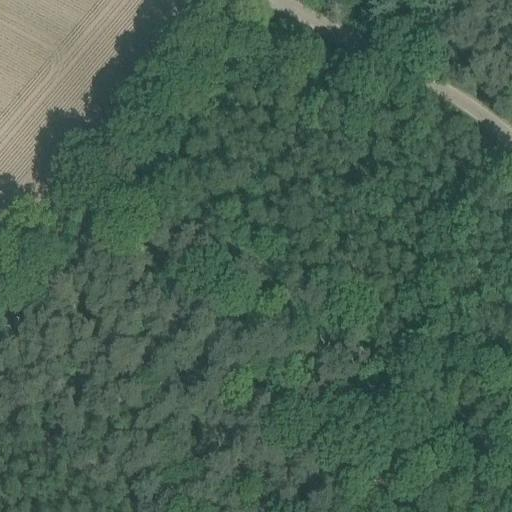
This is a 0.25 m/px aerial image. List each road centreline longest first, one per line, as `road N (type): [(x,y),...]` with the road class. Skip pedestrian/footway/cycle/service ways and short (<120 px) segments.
road 1 (unclassified): [(0,295),(250,0)]
road 2 (unclassified): [(511,141),(443,89),(279,0)]
